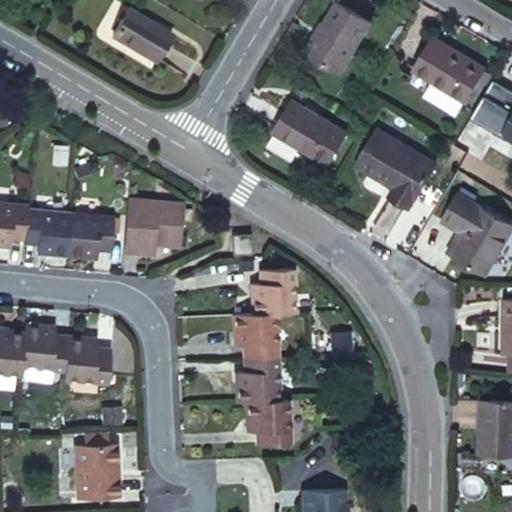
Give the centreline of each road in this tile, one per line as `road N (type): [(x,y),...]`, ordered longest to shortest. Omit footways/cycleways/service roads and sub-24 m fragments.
road 1 (unclassified): [(423,511),(425,419),(413,358),(376,290),(325,232),(178,148)]
road 2 (residential): [(0,283),(134,293),(158,329),(164,451),(197,482),(200,511)]
road 3 (unclassified): [(178,148),(0,43)]
road 4 (residential): [(263,0),(178,148)]
